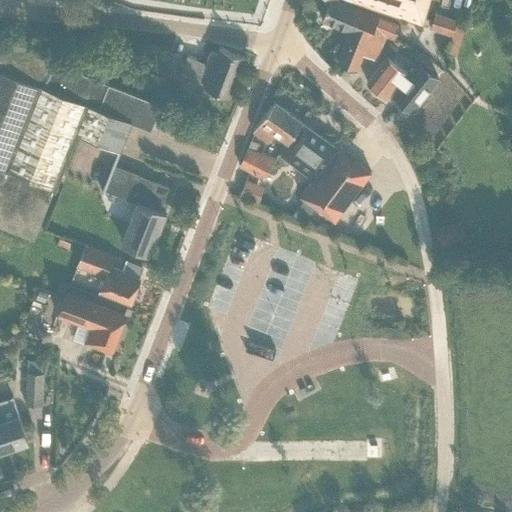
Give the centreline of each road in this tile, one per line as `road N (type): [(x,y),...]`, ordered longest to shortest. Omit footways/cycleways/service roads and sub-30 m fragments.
road 1 (tertiary): [(129,416),(273,46)]
road 2 (unclassified): [(440,358),(422,228),(400,162),(372,121),(300,58),(273,46)]
road 3 (unclassified): [(129,416),(219,449),(241,439),(261,399),(295,371),(351,352),(440,358)]
road 4 (residential): [(273,46),(5,11)]
road 5 (unclassified): [(439,511),(440,358)]
road 6 (tertiary): [(49,511),(103,459),(129,416)]
